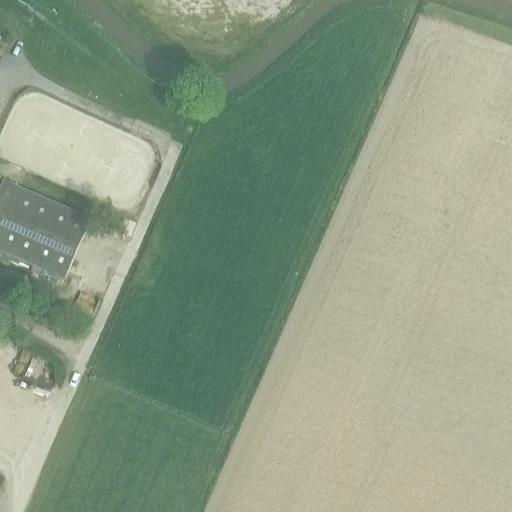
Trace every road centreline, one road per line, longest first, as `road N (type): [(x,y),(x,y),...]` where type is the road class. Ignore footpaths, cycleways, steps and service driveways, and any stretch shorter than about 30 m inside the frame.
road 1 (track): [(308,0),(225,54),(184,60),(117,0)]
road 2 (unclassified): [(78,373),(17,511)]
